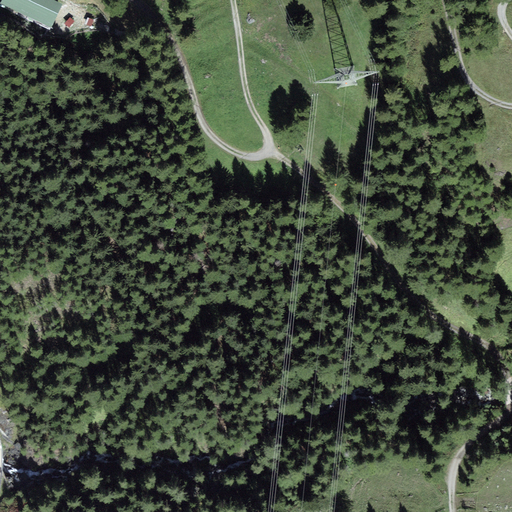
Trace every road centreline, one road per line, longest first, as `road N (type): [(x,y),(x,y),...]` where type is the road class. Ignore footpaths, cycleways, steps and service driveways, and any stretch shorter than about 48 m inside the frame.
road 1 (track): [(268,155),(315,181),(355,219),(411,298),(497,354),(511,407),(463,448),(453,471),(453,511)]
road 2 (track): [(125,0),(175,39),(208,133),(235,155),(268,155)]
road 3 (track): [(268,155),(250,104),(233,0)]
road 4 (track): [(511,107),(476,91),(442,0)]
